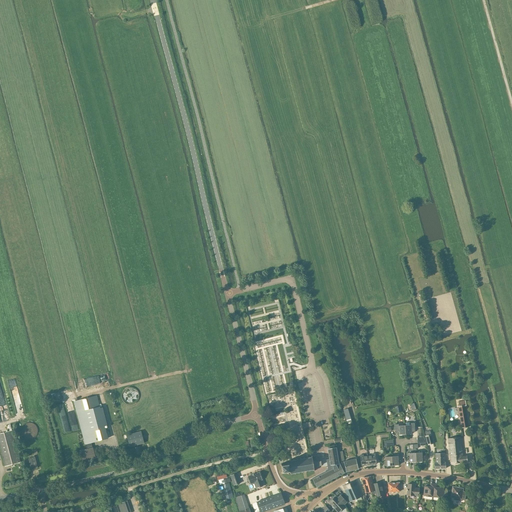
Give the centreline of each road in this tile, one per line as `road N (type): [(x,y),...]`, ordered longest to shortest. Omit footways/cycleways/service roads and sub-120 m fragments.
road 1 (tertiary): [(226,293),(152,0)]
road 2 (tertiary): [(0,498),(139,466),(208,428),(256,414)]
road 3 (track): [(44,511),(267,453)]
road 4 (tertiary): [(511,491),(395,471),(353,476),(321,494)]
road 5 (unclassified): [(226,293),(290,280),(311,366)]
road 6 (tertiary): [(256,414),(226,293)]
